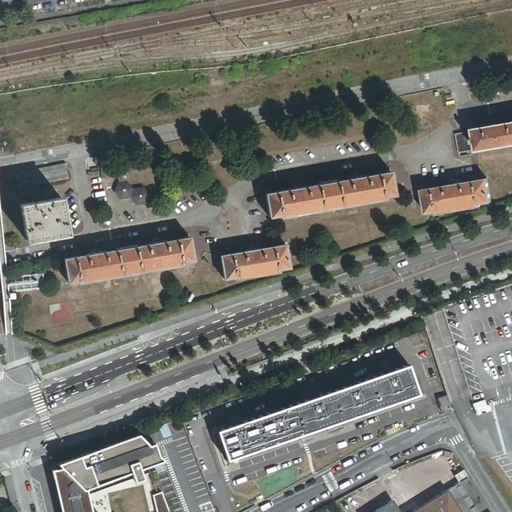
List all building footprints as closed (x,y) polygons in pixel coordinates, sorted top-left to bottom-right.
[(473,131),(476,150),(511,144),(511,122),(506,124),(506,122),(491,125),(491,126),(473,130),(473,131)] [(457,133),(460,152),(476,150),(473,131),(457,133)] [(69,178),(66,163),(15,174),(18,189),(69,178)] [(354,176),(354,177),(354,178),(349,179),(349,180),(338,182),(337,180),(318,184),(318,185),(307,187),(307,186),(302,187),(301,185),(294,186),(294,188),(289,189),(289,190),(265,194),(269,217),(281,215),(281,218),(294,216),(294,213),(311,210),(311,213),(324,210),(324,208),(341,205),(341,207),(354,205),(354,203),(371,199),(372,202),(385,200),(384,197),(395,195),(391,172),(368,177),(367,175),(362,176),(362,174),(354,176)] [(445,186),(422,191),(426,214),(437,212),(438,214),(450,212),(450,210),(467,207),(467,209),(480,207),(480,204),(491,202),(487,179),(464,183),(463,182),(459,183),(458,181),(450,183),(450,184),(445,185),(445,186)] [(139,191),(133,185),(125,186),(119,192),(125,199),(133,197),(135,198),(140,204),(149,203),(155,197),(149,190),(141,192),(139,191)] [(44,201),(43,195),(42,191),(33,193),(33,194),(32,194),(36,202),(44,201)] [(36,202),(20,205),(26,241),(67,234),(61,198),(44,201),(36,202)] [(87,256),(64,260),(68,282),(79,281),(79,283),(92,281),(92,279),(109,275),(109,278),(123,276),(122,273),(139,270),(140,273),(153,271),(152,268),(170,265),(170,267),(183,265),(182,263),(193,261),(189,238),(166,242),(166,241),(161,242),(160,240),(153,242),(153,243),(148,244),(148,245),(136,247),(136,246),(116,249),(117,250),(106,252),(106,251),(100,252),(100,251),(92,252),(92,253),(87,254),(87,256)] [(244,253),(221,257),(225,280),(236,278),(236,281),(249,278),(249,276),(266,273),(266,275),(279,273),(279,270),(290,269),(286,246),(263,250),(262,249),(257,249),(257,247),(249,249),(249,251),(244,251),(244,253)] [(417,400),(407,368),(215,431),(225,463),(417,400)] [(449,407),(449,406),(446,397),(436,401),(439,410),(449,407)] [(91,511),(86,490),(130,474),(134,484),(143,481),(140,471),(146,469),(163,463),(164,462),(158,456),(154,444),(148,446),(137,436),(56,465),(60,470),(51,472),(52,477),(59,511),(91,511)] [(170,511),(181,511),(163,463),(146,469),(155,492),(162,490),(170,511)] [(469,477),(465,472),(456,478),(459,483),(469,477)] [(488,511),(490,511),(469,477),(459,483),(412,511),(488,511)] [(167,511),(161,493),(152,497),(155,511),(167,511)] [(375,511),(400,511),(394,500),(375,511)]
